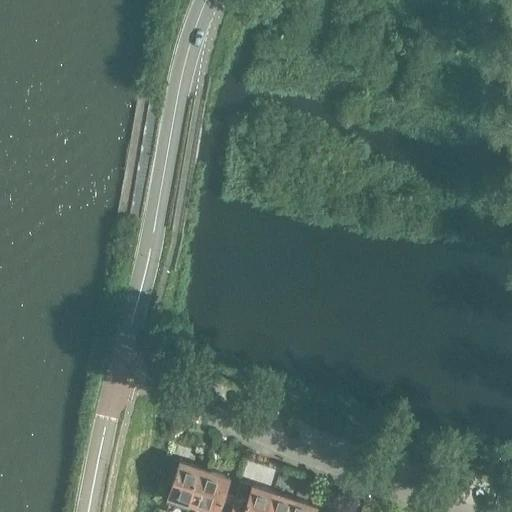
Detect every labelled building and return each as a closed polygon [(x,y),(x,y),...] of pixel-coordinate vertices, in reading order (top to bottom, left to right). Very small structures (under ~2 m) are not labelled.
[(206,468),(179,459),(165,500),(191,509),(193,504),(206,468)] [(229,476),(206,468),(193,504),(216,511),(229,476)] [(264,511),(272,490),(251,484),(248,494),(237,490),(229,511),(264,511)] [(288,511),(294,498),(272,490),(264,511),(288,511)] [(313,511),(316,505),(294,498),(288,511),(313,511)]
